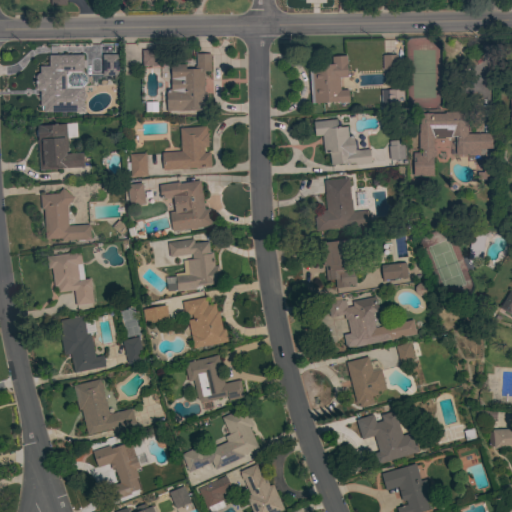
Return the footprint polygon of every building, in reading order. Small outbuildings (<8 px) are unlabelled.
[(166,49),(166,65),(142,66),(142,50),(166,49)] [(204,98),(208,98),(208,109),(203,109),(203,110),(182,110),(182,111),(166,111),(166,89),(170,89),(170,64),(185,64),(185,69),(194,69),(194,66),(196,66),(195,54),(210,54),(210,71),(204,71),(204,98)] [(43,112),(43,106),(39,106),(39,91),(37,91),(35,88),(35,76),(37,73),(38,73),(39,66),(48,66),(48,55),(82,55),(82,71),(86,76),(87,83),(83,87),(83,91),(84,92),(84,100),(83,101),(83,103),(84,104),(84,108),(83,109),(83,112),(43,112)] [(101,55),(117,55),(118,75),(102,75),(101,55)] [(397,69),(382,69),(382,55),(396,55),(397,69)] [(331,64),(331,57),(346,56),(347,64),(346,64),(347,77),(339,78),(340,90),(348,90),(348,101),(311,104),(308,66),(331,64)] [(403,89),(403,102),(381,103),(380,90),(403,89)] [(432,113),(432,114),(444,114),(444,112),(467,111),(467,134),(491,133),(492,152),(480,152),(480,155),(468,155),(468,154),(455,155),(455,136),(450,136),(450,138),(433,138),(433,149),(435,150),(435,155),(432,156),(433,176),(415,177),(415,160),(412,161),(412,153),(419,153),(420,156),(421,156),(420,150),(418,150),(418,135),(419,135),(419,124),(420,124),(420,114),(432,113)] [(322,136),(314,136),(313,122),(336,119),(337,122),(339,122),(340,127),(347,127),(348,136),(353,135),(353,141),(355,140),(357,151),(369,149),(370,163),(349,166),(349,163),(330,165),(329,153),(323,153),(322,136)] [(39,170),(37,138),(35,136),(35,131),(37,129),(37,126),(65,124),(68,154),(82,153),(83,167),(39,170)] [(162,170),(161,153),(180,152),(179,128),(205,127),(206,134),(207,134),(208,147),(203,147),(204,153),(210,153),(211,167),(162,170)] [(404,159),(389,160),(388,146),(389,146),(388,141),(402,140),(404,159)] [(146,176),(130,177),(129,154),(145,153),(146,176)] [(477,179),(477,172),(482,172),(482,167),(494,167),(494,179),(477,179)] [(314,217),(316,217),(315,212),(326,210),(324,194),(325,194),(323,181),(348,178),(350,197),(351,197),(352,212),(369,210),(370,225),(316,231),(314,217)] [(204,210),(209,209),(212,225),(172,232),(169,213),(175,212),(172,198),(160,200),(158,185),(179,182),(179,184),(199,181),(204,210)] [(145,204),(129,207),(126,185),(142,183),(145,204)] [(68,226),(89,225),(90,240),(84,240),(84,241),(77,242),(77,241),(75,241),(75,240),(61,241),(61,239),(45,240),(43,209),(41,209),(40,195),(58,194),(62,189),(73,198),(67,206),(68,226)] [(471,231),(485,233),(481,260),(467,258),(471,231)] [(351,287),(347,288),(347,287),(336,288),(335,280),(326,281),(325,266),(323,266),(321,243),(346,240),(345,239),(356,238),(357,250),(356,250),(356,252),(356,255),(354,258),(352,260),(350,261),(350,263),(347,264),(348,277),(347,277),(347,281),(350,280),(351,287)] [(193,239),(193,243),(211,241),(214,266),(218,265),(220,283),(189,287),(189,289),(177,291),(175,277),(171,277),(171,274),(185,272),(183,260),(192,259),(191,254),(169,258),(167,243),(193,239)] [(93,303),(75,306),(73,291),(57,293),(56,287),(54,288),(51,268),(47,269),(46,257),(80,252),(84,280),(90,279),(93,303)] [(382,280),(380,265),(404,262),(406,277),(382,280)] [(418,284),(423,284),(426,287),(427,292),(423,296),(418,296),(414,293),(414,287),(418,284)] [(510,289),(511,290),(511,312),(510,315),(499,308),(510,289)] [(222,329),(225,328),(228,342),(193,349),(187,320),(192,319),(191,315),(184,317),(181,301),(205,296),(207,305),(214,304),(216,312),(218,311),(222,329)] [(412,320),(415,334),(355,347),(354,346),(346,348),(343,335),(349,334),(346,319),(344,320),(343,315),(329,318),(326,303),(328,302),(327,299),(340,296),(341,300),(341,301),(345,300),(346,307),(352,306),(351,302),(375,297),(378,312),(371,313),(375,328),(395,324),(412,320)] [(165,305),(167,319),(144,324),(141,309),(165,305)] [(94,357),(102,356),(104,367),(73,373),(69,354),(63,356),(57,321),(82,316),(86,334),(89,334),(90,339),(91,339),(94,357)] [(144,360),(127,364),(122,341),(138,337),(144,360)] [(409,342),(414,359),(399,363),(395,346),(409,342)] [(224,384),(239,380),(243,397),(228,401),(227,396),(218,399),(218,400),(212,401),(212,400),(201,403),(197,400),(192,381),(188,382),(183,363),(212,357),(212,356),(217,355),(224,384)] [(371,372),(380,369),(385,389),(377,392),(377,395),(371,397),(373,404),(359,407),(358,403),(356,404),(345,363),(367,357),(371,372)] [(108,414),(131,409),(135,424),(112,430),(112,429),(87,435),(80,410),(78,410),(72,386),(99,379),(108,414)] [(258,448),(242,455),(243,457),(215,470),(211,462),(188,473),(180,455),(200,445),(203,452),(226,442),(224,437),(229,435),(221,418),(244,407),(252,426),(248,428),(258,448)] [(361,440),(355,420),(372,414),(375,423),(381,421),(380,415),(392,411),(400,436),(412,432),(417,450),(413,451),(414,454),(381,464),(373,436),(364,439),(361,440)] [(511,428),(511,447),(493,448),(493,446),(488,446),(487,432),(492,432),(491,430),(511,428)] [(109,446),(110,449),(123,444),(123,445),(130,443),(136,459),(141,456),(144,463),(138,465),(139,468),(134,469),(137,478),(135,479),(139,489),(128,493),(127,489),(109,495),(107,488),(120,483),(114,469),(111,470),(109,463),(97,468),(91,452),(109,446)] [(251,511),(245,497),(249,495),(239,472),(255,464),(260,474),(262,473),(268,486),(272,485),(283,510),(278,511),(251,511)] [(397,511),(396,507),(406,504),(402,492),(398,493),(398,491),(399,490),(398,487),(392,488),(387,471),(397,468),(397,470),(415,464),(420,481),(424,479),(428,491),(423,492),(428,509),(417,511),(397,511)] [(225,476),(231,489),(221,494),(224,501),(222,502),(225,508),(215,511),(210,511),(208,508),(206,509),(197,489),(225,476)] [(168,492),(183,486),(190,503),(175,509),(168,492)] [(511,510),(504,511),(503,498),(511,497),(511,510)]
